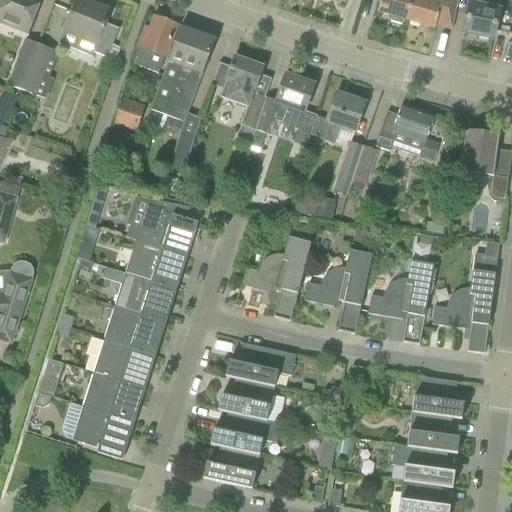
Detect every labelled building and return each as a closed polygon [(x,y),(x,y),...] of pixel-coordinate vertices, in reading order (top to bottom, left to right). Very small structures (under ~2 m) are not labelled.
[(0,0),(0,24),(28,36),(41,0),(1,0),(1,1),(0,0)] [(91,58),(93,54),(107,60),(118,30),(105,25),(110,12),(80,0),(75,0),(63,32),(64,32),(58,45),(91,58)] [(380,0),(376,13),(391,18),(390,22),(401,26),(403,21),(405,22),(411,0),(380,0)] [(411,0),(405,22),(434,30),(435,27),(451,32),(457,0),(411,0)] [(470,0),(463,34),(492,40),(498,12),(500,0),(470,0)] [(145,30),(134,60),(132,65),(158,75),(176,27),(154,19),(150,32),(145,30)] [(184,124),(187,115),(214,42),(180,29),(149,111),(184,124)] [(20,90),(37,46),(24,41),(7,85),(20,90)] [(37,46),(20,90),(35,97),(52,52),(37,46)] [(234,59),(222,90),(220,98),(236,104),(246,108),(240,126),(243,128),(237,143),(249,148),(265,99),(253,95),(262,69),(234,59)] [(275,102),(265,99),(249,148),(259,151),(271,120),(297,130),(303,113),(304,113),(313,87),(285,77),(275,102)] [(5,91),(0,100),(0,127),(1,125),(16,98),(5,91)] [(316,118),(312,129),(310,136),(333,144),(339,127),(354,132),(364,105),(360,103),(360,102),(359,99),(352,96),(349,98),(349,99),(336,95),(326,122),(316,118)] [(121,102),(114,124),(137,131),(144,109),(121,102)] [(426,141),(434,118),(401,106),(397,117),(386,113),(378,137),(375,148),(388,152),(390,148),(419,158),(426,141)] [(1,125),(0,127),(0,147),(8,152),(13,142),(4,140),(7,129),(1,125)] [(180,134),(166,177),(161,176),(157,189),(177,195),(194,140),(180,134)] [(505,197),(511,153),(496,151),(498,138),(465,134),(461,161),(459,161),(459,160),(458,160),(458,166),(459,174),(485,177),(488,196),(488,198),(489,198),(489,200),(490,201),(492,202),(493,203),(495,203),(497,204),(498,203),(500,203),(502,202),(503,201),(504,199),(505,198),(505,197)] [(426,141),(419,158),(432,163),(438,145),(426,141)] [(347,196),(362,148),(350,144),(334,192),(346,197),(347,196)] [(366,181),(375,153),(362,148),(353,176),(366,181)] [(13,176),(10,184),(20,187),(22,179),(13,176)] [(56,191),(54,197),(66,201),(68,195),(56,191)] [(18,198),(0,193),(0,232),(8,234),(18,198)] [(236,194),(233,202),(240,205),(243,195),(236,193),(236,194)] [(293,196),(289,212),(309,217),(313,202),(293,196)] [(313,202),(309,217),(311,218),(331,223),(336,202),(314,197),(313,202)] [(126,227),(129,228),(125,239),(135,242),(184,257),(195,224),(183,220),(187,208),(148,201),(134,198),(126,227)] [(91,211),(86,227),(95,229),(99,214),(91,211)] [(84,229),(81,239),(94,243),(97,234),(84,229)] [(355,231),(352,246),(363,249),(367,234),(355,231)] [(419,245),(419,246),(430,247),(431,248),(432,239),(420,237),(419,245)] [(280,291),(273,318),(290,323),(310,245),(288,239),(283,256),(281,256),(279,256),(277,256),(274,256),(272,256),(270,257),(267,259),(264,261),(262,263),(261,264),(259,267),(258,269),(258,271),(257,273),(245,270),(240,287),(274,296),(275,290),(280,291)] [(135,242),(124,275),(173,291),(184,257),(135,242)] [(343,304),(337,332),(354,336),(371,257),(349,252),(345,270),(343,269),(341,269),(338,269),(336,269),(334,270),(332,271),(330,272),(328,273),(326,275),(325,276),(324,277),(322,280),(321,282),(321,283),(320,285),(320,287),(308,284),(304,302),(337,309),(339,303),(343,304)] [(474,257),(472,272),(469,290),(467,290),(465,290),(463,290),(460,291),(458,292),(456,292),(455,294),(453,295),(451,297),(450,298),(448,300),(448,302),(447,303),(446,310),(433,308),(431,326),(465,331),(466,324),(470,325),(466,353),(484,355),(496,260),(474,257)] [(79,263),(75,274),(88,278),(91,267),(79,263)] [(407,315),(402,343),(419,346),(433,267),(410,263),(407,281),(404,280),(402,280),(399,281),(396,281),(395,282),(393,283),(391,284),(388,287),(386,289),(385,291),(384,292),(383,295),(383,297),(383,299),(370,297),(367,315),(401,321),(402,314),(407,315)] [(0,341),(11,345),(31,281),(32,277),(32,271),(30,267),(25,265),(19,265),(15,267),(11,271),(10,275),(9,274),(8,277),(0,277),(0,341)] [(173,291),(124,275),(114,308),(163,324),(173,291)] [(114,308),(103,341),(152,357),(163,324),(114,308)] [(63,316),(59,327),(69,331),(73,319),(63,316)] [(59,327),(56,337),(66,340),(69,331),(59,327)] [(103,341),(93,374),(142,390),(152,357),(103,341)] [(228,363),(225,378),(274,388),(277,374),(290,377),(294,357),(240,345),(239,346),(241,346),(239,359),(244,360),(243,366),(228,363)] [(49,362),(45,374),(58,379),(62,366),(49,362)] [(352,368),(349,382),(370,386),(373,372),(352,368)] [(93,374),(82,408),(131,423),(142,390),(93,374)] [(220,397),(217,412),(266,422),(274,388),(225,378),(234,380),(231,393),(237,394),(236,400),(220,397)] [(411,414),(461,420),(463,405),(448,403),(449,397),(454,398),(456,385),(458,385),(458,384),(416,379),(411,414)] [(338,403),(340,390),(331,389),(330,393),(323,392),(322,399),(338,403)] [(51,398),(38,395),(34,407),(41,410),(49,406),(51,398)] [(362,406),(363,398),(347,396),(346,404),(362,406)] [(131,423),(82,408),(71,442),(120,457),(131,423)] [(266,422),(217,412),(226,414),(224,427),(229,428),(228,434),(213,430),(210,446),(259,456),(262,442),(276,445),(280,426),(266,423),(266,422)] [(411,414),(406,448),(456,455),(459,439),(443,437),(444,432),(450,433),(452,420),(461,421),(461,420),(411,414)] [(324,437),(321,452),(334,454),(337,439),(324,437)] [(337,439),(334,454),(347,457),(350,442),(337,439)] [(259,456),(210,446),(219,448),(216,461),(222,462),(221,468),(206,465),(202,480),(251,491),(259,456)] [(406,448),(406,449),(393,447),(390,467),(404,468),(402,483),(452,489),(454,474),(438,472),(439,466),(445,467),(447,454),(456,455),(406,448)] [(452,489),(402,483),(397,511),(448,511),(449,508),(434,506),(435,501),(440,502),(442,489),(452,490),(452,489)] [(311,503),(320,505),(323,489),(314,487),(311,502),(311,503)] [(331,491),(328,506),(338,508),(337,507),(340,492),(331,491)]
